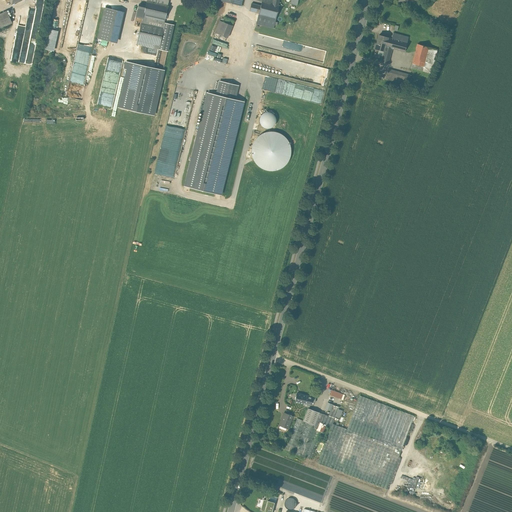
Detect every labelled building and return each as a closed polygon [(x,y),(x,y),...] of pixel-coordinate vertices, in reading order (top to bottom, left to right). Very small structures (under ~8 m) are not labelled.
[(147,1),(146,1),(143,15),(165,20),(168,6),(147,1)] [(262,1),(261,4),(259,13),(259,14),(276,18),(280,5),(278,5),(273,3),(262,1)] [(259,13),(261,4),(252,2),(250,10),(259,13)] [(41,20),(42,5),(35,4),(34,19),(41,20)] [(119,11),(105,8),(98,38),(112,41),(119,11)] [(6,11),(0,14),(0,28),(12,23),(6,11)] [(259,14),(256,23),(274,28),(277,19),(276,18),(259,14)] [(165,20),(143,15),(141,23),(163,28),(165,20)] [(98,18),(92,16),(89,26),(96,27),(98,18)] [(219,20),(214,32),(227,37),(234,20),(226,17),(224,22),(219,20)] [(141,23),(138,37),(160,42),(163,28),(141,23)] [(414,30),(399,26),(398,27),(397,30),(413,34),(414,30)] [(48,28),(44,49),(53,51),(58,30),(48,28)] [(408,37),(393,33),(392,38),(379,35),(377,43),(375,43),(374,48),(384,51),(381,62),(389,64),(393,48),(405,51),(408,37)] [(160,42),(138,37),(136,44),(158,49),(160,42)] [(437,50),(418,44),(412,68),(431,73),(437,50)] [(69,81),(83,85),(88,64),(74,60),(69,81)] [(129,63),(119,107),(154,115),(164,71),(129,63)] [(112,107),(119,72),(114,71),(109,70),(109,69),(106,68),(98,104),(112,107)] [(410,76),(388,70),(385,79),(408,85),(410,76)] [(250,80),(273,85),(275,77),(251,72),(250,80)] [(26,95),(29,83),(23,81),(21,94),(26,95)] [(185,186),(221,195),(244,102),(235,100),(238,86),(220,82),(216,96),(207,93),(185,186)] [(284,95),(311,101),(312,99),(307,98),(309,86),(291,82),(289,88),(286,87),(284,95)] [(263,129),(276,124),(271,111),(258,116),(263,129)] [(271,131),(256,137),(251,147),(251,153),(255,165),(268,170),(272,170),(285,166),(290,154),(290,148),(286,137),(274,131),(271,131)] [(345,395),(331,390),(329,395),(343,400),(345,395)] [(312,397),(297,393),(295,401),(310,405),(310,402),(314,403),(315,399),(311,398),(312,397)] [(414,416),(360,396),(348,429),(402,450),(414,416)] [(333,405),(328,416),(335,418),(339,407),(333,405)] [(319,413),(307,409),(303,421),(315,425),(319,413)] [(292,416),(284,413),(279,425),(287,428),(292,416)] [(328,416),(319,413),(315,425),(318,427),(319,422),(325,425),(326,425),(329,426),(331,427),(333,424),(335,418),(328,416)] [(303,421),(297,418),(284,450),(305,458),(316,430),(318,427),(315,425),(303,421)] [(325,425),(319,422),(318,427),(316,430),(322,432),(325,425)] [(348,429),(333,424),(331,427),(318,463),(333,469),(348,429)] [(402,450),(348,429),(333,469),(387,489),(402,450)] [(316,430),(305,458),(311,460),(322,432),(316,430)] [(296,508),(296,499),(286,499),(286,508),(296,508)] [(268,511),(271,511),(273,502),(262,500),(261,511),(268,511)]
